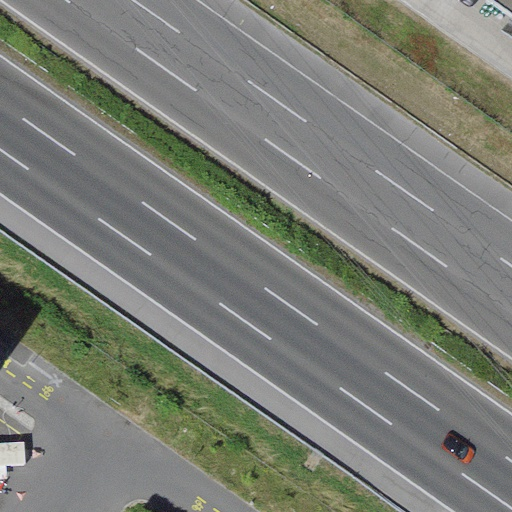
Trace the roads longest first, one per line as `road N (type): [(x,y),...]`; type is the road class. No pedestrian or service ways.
road 1 (motorway): [(0,124),(511,485)]
road 2 (motorway): [(511,287),(103,0)]
